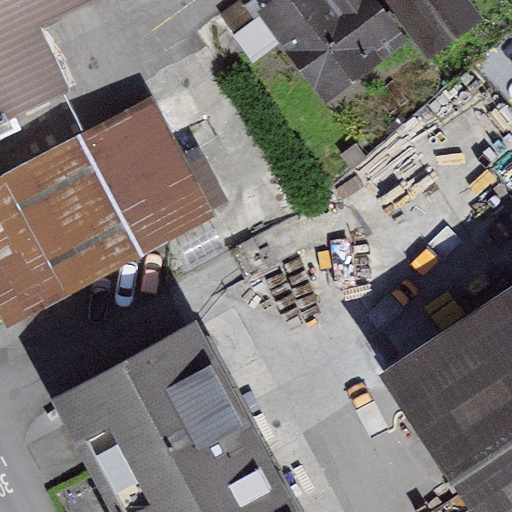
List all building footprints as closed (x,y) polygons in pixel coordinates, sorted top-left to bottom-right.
[(0,0),(0,129),(92,87),(60,18),(99,0),(0,0)] [(401,0),(262,0),(347,111),(435,44),(401,0)] [(483,0),(412,0),(442,35),(483,0)] [(233,200),(170,83),(0,173),(0,291),(14,318),(233,200)] [(511,511),(511,299),(403,370),(495,511),(511,511)] [(285,511),(193,344),(72,410),(128,511),(285,511)]
